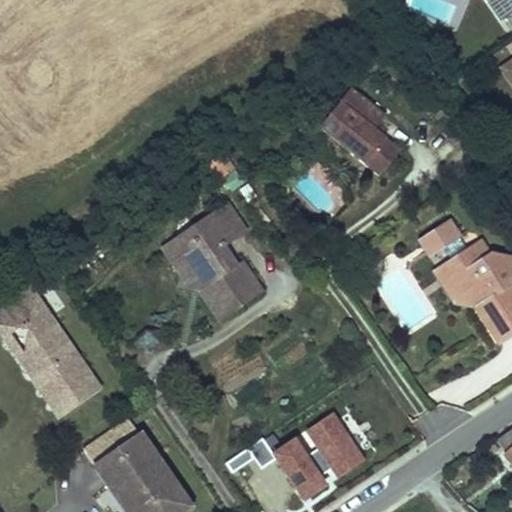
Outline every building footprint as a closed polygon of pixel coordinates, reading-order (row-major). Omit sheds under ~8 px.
[(511,0),(486,0),(504,23),(511,17),(511,0)] [(511,63),(503,70),(511,82),(511,63)] [(351,88),(318,128),(378,176),(400,150),(373,129),(385,115),(351,88)] [(242,261),(235,266),(227,271),(219,258),(223,247),(247,232),(227,203),(193,225),(200,235),(191,242),(175,238),(171,258),(183,260),(180,275),(201,280),(205,278),(209,285),(200,290),(219,322),(263,293),(242,261)] [(447,221),(417,241),(429,258),(441,250),(450,262),(445,265),(459,285),(454,305),(474,308),(498,343),(511,333),(511,289),(509,285),(501,273),(504,258),(489,255),(479,262),(470,249),(467,251),(447,221)] [(177,236),(175,238),(191,242),(200,235),(193,225),(177,236)] [(481,242),(470,249),(479,262),(489,255),(481,242)] [(235,266),(223,247),(219,258),(227,271),(235,266)] [(511,271),(511,259),(504,258),(501,273),(509,285),(511,271)] [(432,273),(454,305),(459,285),(445,265),(432,273)] [(201,280),(180,275),(179,286),(200,290),(209,285),(205,278),(201,280)] [(74,361),(79,357),(31,285),(21,291),(36,312),(40,309),(74,361)] [(96,382),(79,357),(74,361),(40,309),(36,312),(21,291),(0,305),(0,331),(4,337),(24,324),(31,334),(23,367),(27,373),(29,373),(42,373),(46,382),(43,383),(46,387),(41,391),(52,408),(65,400),(71,408),(90,395),(86,389),(96,382)] [(42,373),(29,373),(41,391),(46,387),(43,383),(46,382),(42,373)] [(86,389),(90,395),(100,388),(96,382),(86,389)] [(65,400),(52,408),(58,416),(71,408),(65,400)] [(125,409),(78,441),(94,465),(141,433),(125,409)] [(332,479),(365,462),(336,409),(304,427),(332,479)] [(511,429),(497,441),(511,458),(511,429)] [(304,500),(330,482),(295,432),(270,450),(304,500)] [(145,439),(98,471),(125,511),(182,511),(190,507),(145,439)]
